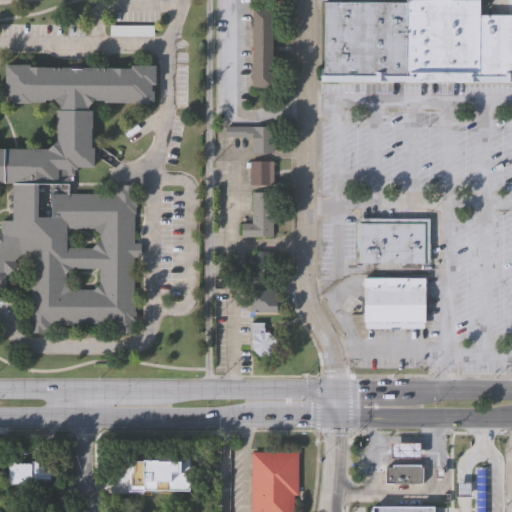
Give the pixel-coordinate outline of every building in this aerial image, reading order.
[(511,80),(324,79),(324,67),(327,67),(328,0),(483,0),(483,13),(511,13),(511,80)] [(272,87),(251,87),(251,8),(272,8),(272,87)] [(109,26),(109,36),(153,37),(154,26),(109,26)] [(156,65),(154,101),(148,101),(149,104),(137,104),(136,102),(90,102),(90,110),(93,110),(93,148),(95,148),(95,168),(69,168),(68,183),(71,184),(71,193),(116,193),(116,185),(133,185),(133,196),(137,196),(137,206),(135,206),(136,213),(134,213),(134,240),(141,240),(141,254),(134,254),(134,302),(135,302),(135,309),(136,309),(136,319),(132,319),(132,331),(122,331),(122,330),(115,329),(115,321),(51,321),(51,330),(33,330),(33,319),(29,318),(29,308),(31,308),(31,254),(21,254),(15,261),(16,263),(6,271),(6,287),(0,286),(0,232),(1,220),(13,220),(14,183),(0,182),(0,149),(48,149),(58,140),(57,110),(61,110),(61,106),(54,99),(53,100),(47,100),(46,103),(13,103),(13,100),(8,100),(7,84),(6,84),(6,64),(31,64),(31,66),(72,67),(72,66),(82,66),(82,67),(131,68),(131,65),(156,65)] [(273,125),(273,152),(250,152),(250,139),(245,139),(245,137),(224,137),(224,126),(273,125)] [(273,184),(249,185),(248,161),(273,161),(273,184)] [(273,234),(242,234),(242,220),(252,220),(252,189),(274,189),(274,202),(276,202),(276,221),(273,221),(273,234)] [(429,263),(424,263),(424,261),(361,261),(361,262),(357,262),(356,216),(429,216),(429,263)] [(273,249),(273,275),(255,275),(255,249),(273,249)] [(425,327),(367,327),(367,320),(365,320),(365,277),(426,277),(426,321),(425,321),(425,327)] [(251,311),(251,289),(276,290),(275,300),(278,300),(278,312),(251,311)] [(252,323),(266,323),(266,333),(270,332),(276,340),(276,349),(270,356),(260,356),(253,350),(253,344),(252,344),(252,323)] [(421,441),(421,457),(391,457),(391,441),(421,441)] [(188,482),(127,482),(127,450),(188,450),(188,482)] [(251,511),(252,451),(299,451),(298,494),(294,494),(294,511),(251,511)] [(448,503),(503,503),(503,460),(484,460),(483,491),(448,491),(448,503)] [(9,462),(52,462),(52,484),(9,484),(9,462)] [(385,484),(385,468),(394,468),(394,465),(422,465),(422,484),(385,484)] [(175,509),(175,483),(131,483),(131,509),(175,509)]
